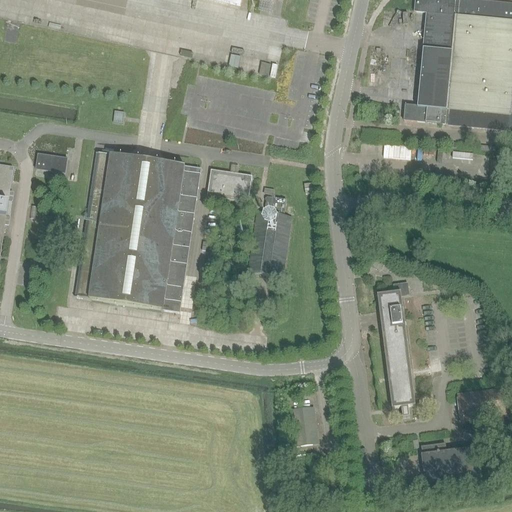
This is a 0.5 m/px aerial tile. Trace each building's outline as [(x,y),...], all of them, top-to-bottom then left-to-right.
[(457,0),(415,0),(415,11),(414,13),(427,15),(418,108),(405,107),(404,122),(511,132),(511,5),(459,0),(457,0)] [(201,170),(195,169),(185,168),(111,156),(110,157),(97,155),(81,258),(79,257),(78,267),(80,267),(75,299),(89,301),(163,312),(179,315),(201,170)] [(38,156),(37,163),(36,171),(65,175),(67,160),(38,156)] [(8,202),(11,182),(13,169),(0,166),(0,254),(5,218),(9,218),(11,203),(8,202)] [(249,191),(250,191),(252,177),(211,171),(207,199),(248,205),(249,195),(246,195),(247,190),(249,191)] [(248,275),(260,276),(283,280),(292,218),(284,217),(286,201),(267,198),(265,214),(257,213),(248,275)] [(391,261),(372,254),(368,267),(386,273),(391,261)] [(401,293),(389,295),(377,296),(392,410),(401,409),(403,420),(410,419),(408,408),(415,407),(401,293)] [(511,420),(511,389),(457,396),(461,423),(507,417),(507,421),(511,420)] [(292,415),(295,445),(318,443),(314,412),(292,415)] [(421,456),(424,482),(425,485),(480,478),(476,449),(446,453),(445,445),(421,448),(422,456),(421,456)]
